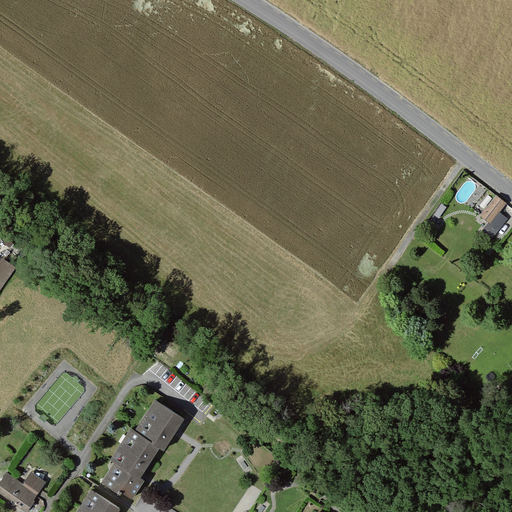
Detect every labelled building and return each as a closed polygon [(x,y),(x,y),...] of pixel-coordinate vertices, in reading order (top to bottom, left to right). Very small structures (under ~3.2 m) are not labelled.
[(507,204),(497,196),(480,217),(491,225),(507,204)] [(3,259),(0,262),(0,291),(2,289),(10,294),(25,271),(16,265),(15,267),(3,259)] [(163,448),(183,416),(155,398),(135,428),(131,425),(110,458),(114,460),(102,479),(131,497),(142,478),(139,476),(159,445),(163,448)] [(22,484),(6,472),(0,479),(0,494),(24,511),(45,482),(31,471),(22,484)] [(114,511),(118,506),(89,488),(74,511),(114,511)]
